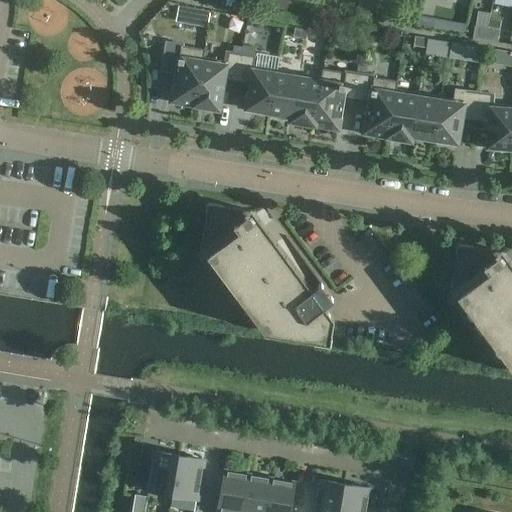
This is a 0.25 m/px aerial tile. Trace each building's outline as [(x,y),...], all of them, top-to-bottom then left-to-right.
[(270,0),(269,9),(286,13),(288,0),(270,0)] [(485,41),(487,28),(474,26),(472,39),(485,41)] [(305,41),(307,31),(295,28),(293,38),(305,41)] [(487,28),(485,41),(497,43),(499,30),(487,28)] [(307,31),(305,41),(316,43),(318,33),(307,31)] [(376,42),(377,32),(368,31),(367,41),(376,42)] [(425,49),(427,39),(415,37),(413,47),(425,49)] [(427,39),(425,49),(437,51),(439,41),(427,39)] [(440,40),(436,63),(459,66),(459,62),(474,64),(476,46),(440,40)] [(195,106),(204,50),(182,46),(182,45),(166,43),(162,71),(176,73),(172,102),(194,105),(194,106),(195,106)] [(204,50),(195,106),(218,110),(223,81),(237,83),(241,55),(226,53),(225,62),(204,59),(205,50),(204,50)] [(241,55),(237,83),(250,85),(246,109),(255,111),(254,114),(268,116),(269,113),(270,113),(277,71),(254,67),(256,57),(241,55)] [(299,74),(291,122),(313,126),(322,70),(322,69),(321,78),(299,74)] [(322,70),(313,126),(314,126),(315,125),(337,129),(342,100),(355,103),(360,74),(345,72),(345,73),(322,70)] [(277,71),(270,113),(277,115),(277,118),(291,120),(290,122),(291,122),(299,74),(277,71)] [(388,138),(397,82),(375,78),(375,77),(360,74),(355,103),(369,105),(364,133),(387,137),(387,138),(388,138)] [(397,82),(388,138),(410,142),(418,94),(396,90),(398,82),(397,82)] [(475,122),(479,93),(456,91),(454,100),(440,97),(433,140),(434,140),(433,143),(448,146),(448,143),(457,144),(461,120),(475,122)] [(479,93),(475,122),(489,125),(488,148),(497,148),(496,152),(511,153),(511,149),(511,150),(511,147),(511,106),(492,105),(493,95),(479,93)] [(433,140),(440,97),(418,94),(410,142),(411,142),(411,140),(425,142),(425,139),(433,140)] [(252,317),(262,330),(265,334),(329,345),(330,340),(334,320),(324,307),(333,300),(321,283),(312,290),(277,243),(253,212),(207,204),(199,257),(247,321),(252,317)] [(511,264),(503,253),(457,245),(449,298),(497,362),(502,358),(511,371),(511,264)] [(172,495),(179,453),(178,452),(178,455),(154,451),(147,491),(172,495)] [(196,500),(203,460),(180,456),(180,453),(179,453),(172,495),(196,500)] [(242,511),(249,476),(224,471),(217,511),(242,511)] [(264,511),(270,479),(249,476),(242,511),(264,511)] [(289,511),(294,484),(270,479),(264,511),(289,511)] [(339,511),(345,481),(344,481),(343,484),(320,480),(314,511),(339,511)] [(364,511),(368,488),(345,484),(345,481),(339,511),(364,511)] [(144,511),(147,497),(135,495),(131,511),(144,511)]
